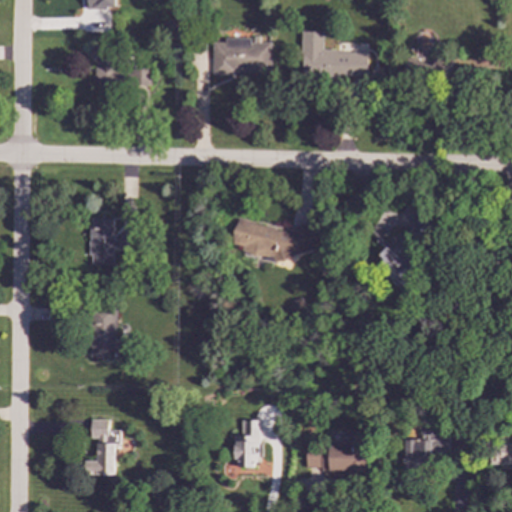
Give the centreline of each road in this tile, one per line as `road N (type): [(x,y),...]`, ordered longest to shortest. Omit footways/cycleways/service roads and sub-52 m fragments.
road 1 (residential): [(511,166),(0,155)]
road 2 (residential): [(15,511),(21,0)]
